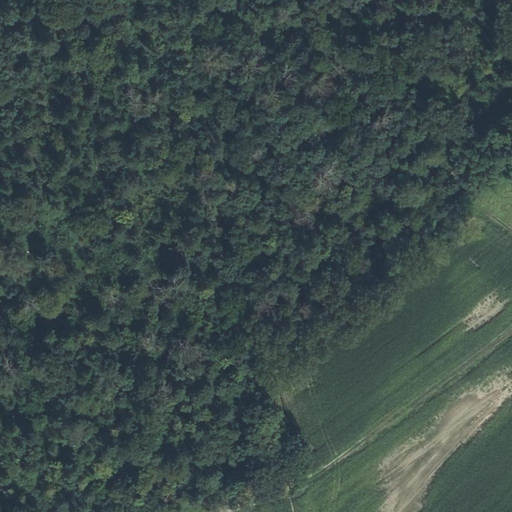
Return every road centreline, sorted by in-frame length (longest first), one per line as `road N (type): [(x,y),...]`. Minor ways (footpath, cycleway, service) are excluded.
road 1 (track): [(511,330),(310,482),(215,511)]
road 2 (track): [(511,29),(440,134),(465,195),(511,231)]
